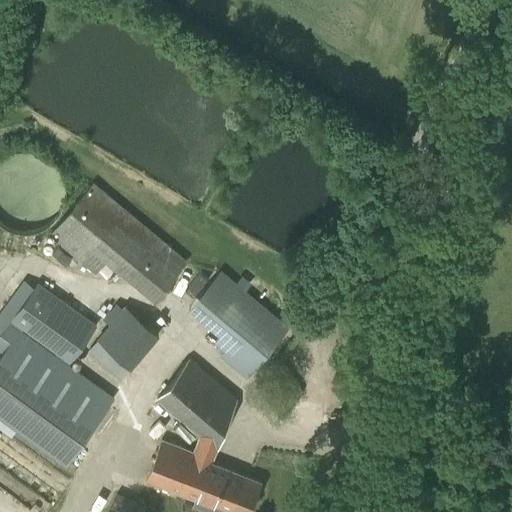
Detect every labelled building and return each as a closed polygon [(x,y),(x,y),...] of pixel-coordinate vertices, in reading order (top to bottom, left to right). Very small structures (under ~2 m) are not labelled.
[(0,223),(2,225),(6,227),(8,228),(11,229),(15,230),(19,231),(23,232),(27,232),(32,231),(35,231),(37,230),(40,229),(44,227),(48,225),(50,224),(52,222),(55,219),(57,217),(60,213),(62,210),(63,207),(65,203),(65,200),(66,196),(67,193),(67,191),(66,186),(66,182),(65,178),(63,174),(62,171),(60,169),(59,166),(57,164),(54,161),(52,159),(48,156),(45,154),(41,152),(37,151),(33,150),(30,150),(27,149),(22,149),(18,150),(14,151),(10,152),(6,154),(2,156),(0,158),(0,223)] [(109,283),(119,271),(155,300),(188,261),(94,182),(49,234),(83,263),(109,283)] [(224,350),(221,353),(248,376),(289,327),(222,270),(189,308),(219,334),(213,341),(224,350)] [(35,286),(24,279),(0,312),(0,350),(2,352),(0,355),(0,415),(66,464),(115,397),(70,363),(97,325),(38,282),(35,286)] [(111,325),(88,350),(120,378),(160,333),(126,303),(123,307),(117,302),(103,318),(111,325)] [(152,464),(203,483),(198,496),(197,499),(197,505),(214,511),(217,503),(239,511),(248,511),(261,481),(212,462),(236,398),(190,359),(157,398),(201,436),(194,452),(162,439),(152,464)] [(197,499),(198,496),(203,483),(152,464),(146,479),(197,499)] [(117,492),(109,511),(145,511),(148,506),(139,502),(140,501),(117,492)]
